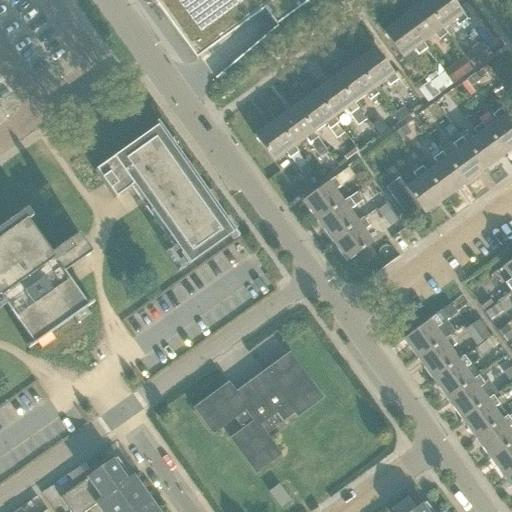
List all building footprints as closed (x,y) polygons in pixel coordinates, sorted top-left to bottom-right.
[(276,25),(310,0),(153,0),(196,59),(264,9),(276,25)] [(442,29),(453,20),(457,26),(466,20),(462,14),(451,0),(425,0),(423,2),(442,29)] [(422,43),(434,35),(438,40),(446,34),(442,29),(423,2),(403,17),(422,43)] [(403,17),(382,32),(402,58),(414,49),(418,55),(426,48),(422,43),(403,17)] [(354,62),(373,89),(384,80),(388,86),(397,80),(393,74),(374,48),(354,62)] [(353,103),(365,95),(368,100),(377,94),(373,89),(354,62),(334,77),(353,103)] [(314,92),(332,117),(333,118),(345,109),(357,127),(365,120),(353,103),(334,77),(314,92)] [(429,81),(418,89),(427,102),(439,93),(429,81)] [(294,106),(313,132),(313,133),(313,132),(325,124),(336,139),(344,133),(333,118),(332,117),(314,92),(294,106)] [(274,121),(293,147),(305,138),(318,156),(326,150),(313,132),(313,133),(313,132),(294,106),(274,121)] [(485,129),(504,155),(511,149),(511,123),(505,114),(505,115),(501,109),(492,115),(496,121),(485,129)] [(309,169),(293,147),(274,121),(253,136),(273,161),(285,153),(289,158),(290,157),(302,174),(309,169)] [(451,124),(445,129),(449,135),(456,131),(451,124)] [(465,144),(484,170),(504,155),(485,129),(481,124),(472,130),(476,135),(465,144)] [(234,232),(215,204),(159,126),(119,154),(187,249),(179,255),(187,266),(234,232)] [(445,158),(464,185),(484,170),(465,144),(461,138),(453,145),(457,150),(445,158)] [(425,173),(444,199),(464,185),(445,158),(441,153),(433,159),(437,164),(425,173)] [(133,186),(113,158),(94,172),(114,200),(133,186)] [(420,208),(424,214),(444,199),(425,173),(421,167),(413,174),(417,179),(406,187),(399,178),(386,188),(408,217),(420,208)] [(348,168),(334,178),(340,187),(354,176),(348,168)] [(302,201),(316,222),(343,202),(334,191),(340,187),(334,178),(328,182),(302,201)] [(357,193),(348,199),(354,207),(362,201),(357,193)] [(316,222),(331,242),(357,222),(349,211),(354,207),(348,199),(348,198),(343,202),(316,222)] [(386,203),(377,210),(383,218),(392,212),(386,203)] [(357,222),(331,242),(346,262),(372,243),(363,230),(369,227),(362,218),(357,222)] [(89,254),(80,242),(76,236),(50,254),(26,220),(0,238),(0,298),(33,345),(88,307),(63,273),(89,254)] [(511,259),(502,267),(511,279),(506,283),(511,292),(511,291),(511,259)] [(429,320),(402,339),(417,360),(443,340),(435,329),(440,325),(448,319),(441,311),(434,317),(429,321),(429,320)] [(479,320),(468,328),(480,344),(491,336),(479,320)] [(443,340),(417,360),(431,380),(458,360),(449,349),(455,345),(449,336),(443,340)] [(321,398),(289,354),(264,372),(267,375),(238,396),(228,383),(194,408),(213,433),(234,417),(243,429),(231,438),(256,473),(280,455),(266,435),(294,414),(296,417),(321,398)] [(458,360),(431,380),(446,400),(472,380),(464,369),(469,365),(463,356),(458,360)] [(472,380),(446,400),(461,420),(487,400),(478,389),(484,385),(478,376),(472,380)] [(487,400),(461,420),(475,440),(501,420),(493,409),(498,405),(492,396),(487,400)] [(501,420),(475,440),(490,460),(511,443),(511,434),(507,429),(511,425),(511,412),(501,420)] [(511,443),(490,460),(504,480),(511,473),(511,443)] [(131,478),(116,458),(60,498),(69,511),(85,511),(98,503),(97,502),(131,478)] [(126,511),(145,499),(131,478),(97,502),(98,503),(104,511),(126,511)] [(288,501),(276,485),(267,492),(278,508),(288,501)] [(154,511),(145,499),(126,511),(154,511)] [(432,511),(425,502),(412,511),(432,511)]
